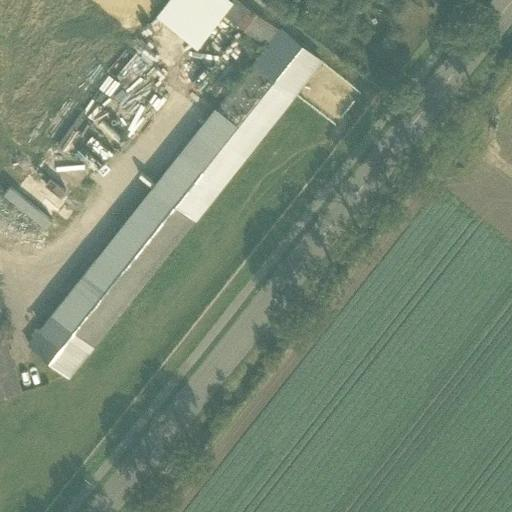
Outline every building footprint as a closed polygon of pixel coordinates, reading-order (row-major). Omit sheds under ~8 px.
[(269,45),(279,33),(237,0),(233,0),(223,13),(269,45)] [(269,45),(154,189),(191,218),(316,62),(279,33),(269,45)] [(32,149),(73,180),(78,174),(37,143),(32,149)] [(154,189),(28,346),(65,375),(191,218),(154,189)] [(2,336),(0,336),(0,393),(17,388),(2,336)]
